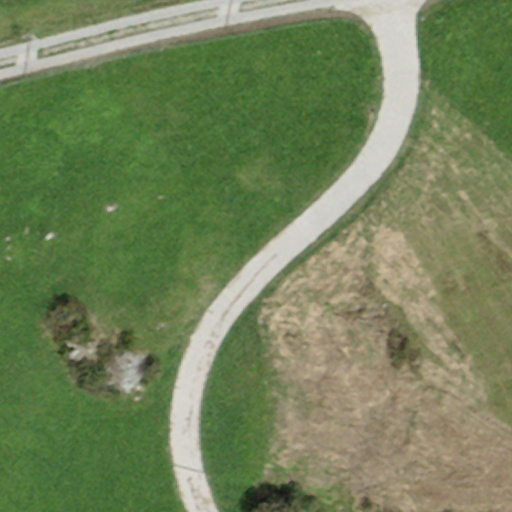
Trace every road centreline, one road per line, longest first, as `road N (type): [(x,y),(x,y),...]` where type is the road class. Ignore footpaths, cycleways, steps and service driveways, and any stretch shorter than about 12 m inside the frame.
road 1 (track): [(197,511),(181,427),(183,383),(205,333),(380,153),(399,102),(385,0)]
road 2 (track): [(0,63),(303,0)]
